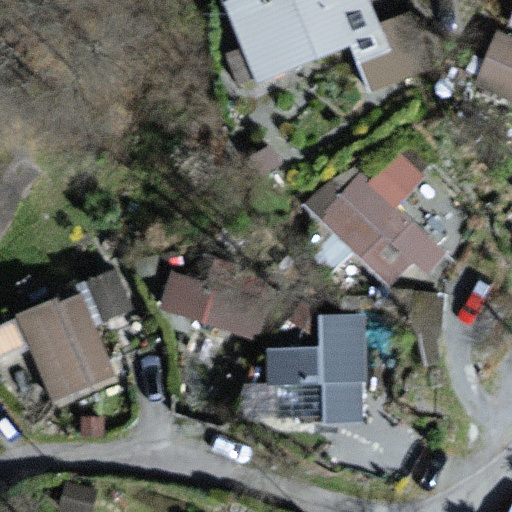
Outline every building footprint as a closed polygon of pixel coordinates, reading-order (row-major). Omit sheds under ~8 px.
[(288,0),(226,0),(214,3),(257,96),(372,45),(357,0),(300,0),(292,4),(288,0)] [(511,44),(491,35),(473,92),(511,110),(511,44)] [(347,171),(297,205),(406,304),(443,263),(397,218),(427,188),(386,158),(355,180),(347,171)] [(100,310),(132,298),(116,257),(84,269),(100,310)] [(166,265),(169,313),(237,309),(234,261),(166,265)] [(115,371),(86,298),(67,305),(64,299),(27,314),(59,394),(115,371)] [(278,409),(366,405),(362,301),(322,303),(323,333),(275,334),(278,409)]
